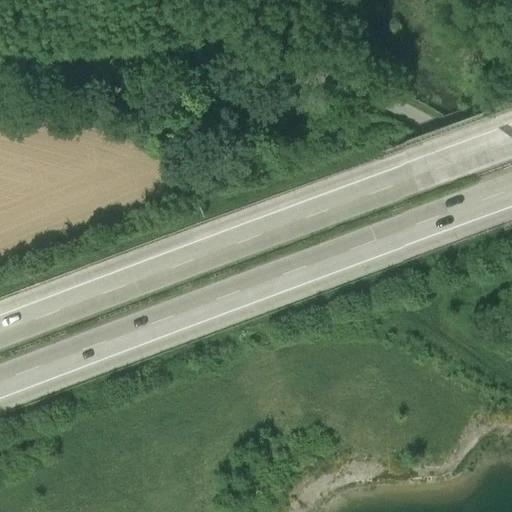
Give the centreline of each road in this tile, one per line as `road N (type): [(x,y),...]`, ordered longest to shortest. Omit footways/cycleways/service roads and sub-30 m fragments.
road 1 (motorway): [(511,143),(0,334)]
road 2 (motorway): [(0,382),(511,191)]
road 3 (unclassified): [(511,171),(370,92),(293,72),(205,63),(0,73)]
